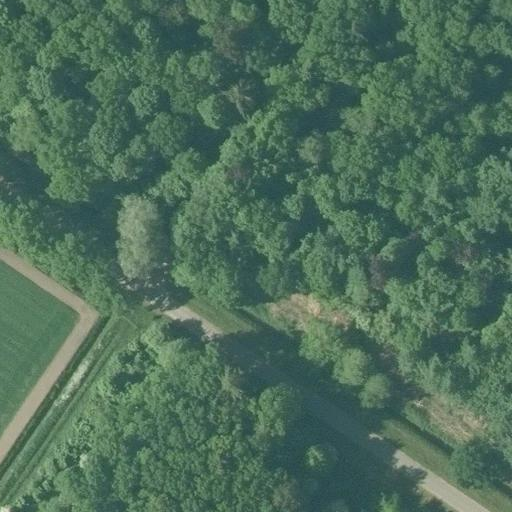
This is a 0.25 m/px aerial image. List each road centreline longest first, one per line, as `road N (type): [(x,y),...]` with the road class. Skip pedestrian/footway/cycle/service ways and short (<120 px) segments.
road 1 (track): [(6,511),(343,0)]
road 2 (track): [(0,34),(228,192),(511,337)]
road 3 (unclassified): [(469,511),(0,195)]
